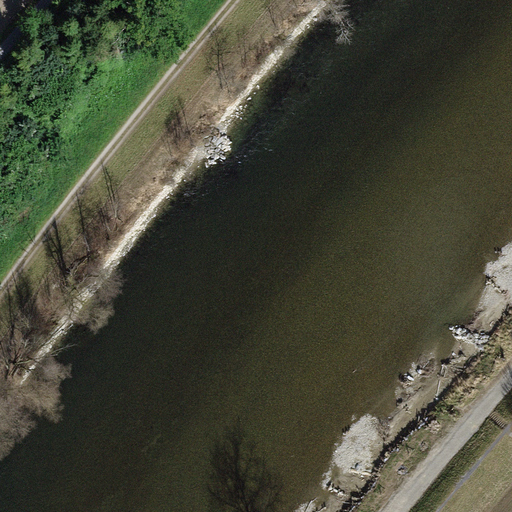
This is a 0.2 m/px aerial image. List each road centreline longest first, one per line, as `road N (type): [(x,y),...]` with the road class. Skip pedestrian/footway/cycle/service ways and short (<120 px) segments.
road 1 (track): [(254,0),(0,326)]
road 2 (track): [(395,511),(511,375)]
